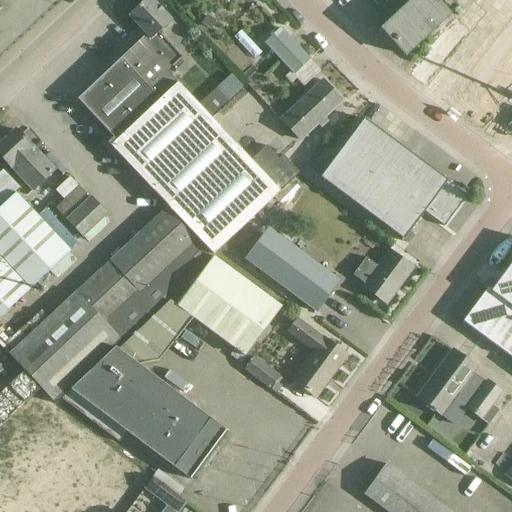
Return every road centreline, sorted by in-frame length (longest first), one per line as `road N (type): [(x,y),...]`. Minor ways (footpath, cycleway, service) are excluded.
road 1 (unclassified): [(276,511),(511,193)]
road 2 (unclassified): [(511,183),(359,71),(292,0)]
road 3 (unclassified): [(0,93),(101,0)]
